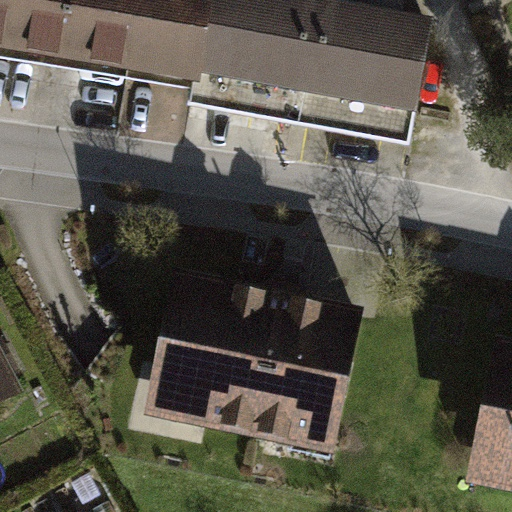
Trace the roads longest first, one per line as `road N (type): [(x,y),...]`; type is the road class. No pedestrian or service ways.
road 1 (residential): [(0,146),(511,233)]
road 2 (unknown): [(450,217),(474,122),(467,62),(446,0)]
